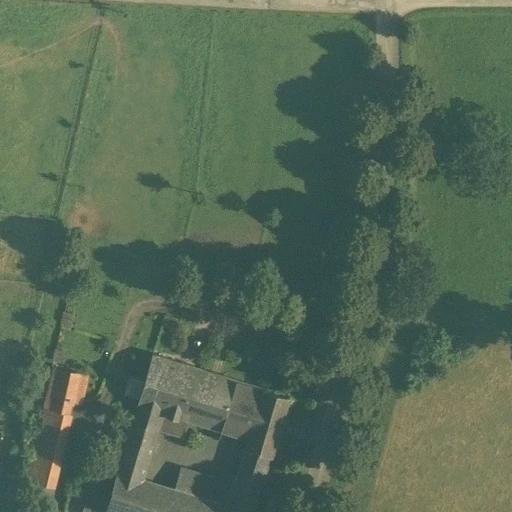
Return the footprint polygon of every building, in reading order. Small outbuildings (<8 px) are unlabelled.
[(212,426),(227,374),(153,352),(109,498),(105,511),(254,511),(264,479),(239,471),(230,504),(175,487),(145,478),(160,429),(165,412),(189,419),(212,426)] [(48,394),(74,401),(82,402),(88,375),(54,367),(48,394)] [(290,393),(265,386),(250,437),(248,446),(273,452),(290,393)] [(55,484),(74,401),(48,394),(28,479),(33,480),(55,484)] [(185,432),(189,419),(165,412),(160,429),(180,435),(185,432)] [(243,458),(268,465),(273,452),(248,446),(243,458)] [(239,471),(264,479),(268,465),(243,458),(239,471)] [(230,504),(239,471),(222,466),(219,478),(180,466),(175,487),(230,504)] [(51,502),(55,484),(33,480),(29,496),(51,502)] [(89,507),(96,509),(105,511),(109,498),(93,492),(89,507)]
